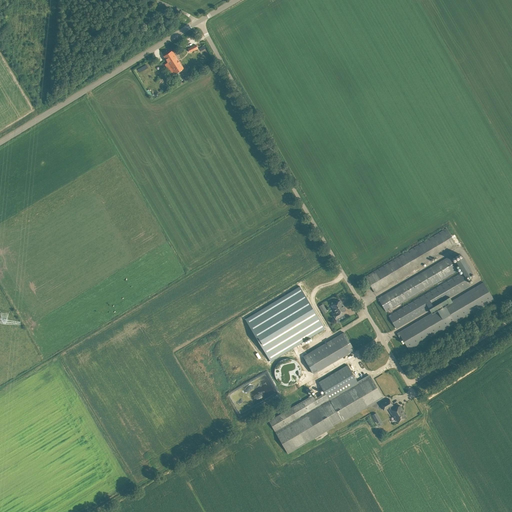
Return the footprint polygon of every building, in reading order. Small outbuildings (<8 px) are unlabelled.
[(188,48),(190,52),(198,48),(196,44),(188,48)] [(171,56),(172,56),(173,59),(172,60),(174,63),(173,65),(172,66),(173,67),(174,67),(175,69),(174,69),(176,72),(177,71),(178,72),(179,71),(184,68),(172,50),(168,53),(171,56)] [(164,56),(168,62),(165,64),(172,76),(176,73),(179,78),(182,76),(179,71),(178,72),(177,71),(176,72),(174,69),(175,69),(174,67),(173,67),(172,66),(173,65),(174,63),(172,60),(173,59),(172,56),(171,56),(168,53),(164,56)] [(172,86),(173,89),(182,83),(181,81),(172,86)] [(365,277),(375,293),(456,245),(446,229),(365,277)] [(463,272),(389,316),(396,328),(470,285),(465,277),(472,273),(462,256),(455,260),(463,272)] [(378,298),(386,312),(456,270),(448,257),(382,296),(378,298)] [(400,338),(401,337),(409,350),(494,300),(483,282),(397,333),(400,338)] [(300,284),(245,318),(271,361),(325,329),(300,284)] [(332,305),(337,312),(333,314),(336,320),(340,317),(339,317),(337,315),(346,310),(340,300),(339,301),(338,300),(336,302),(337,302),(332,305)] [(323,303),(319,306),(324,313),(328,311),(323,303)] [(340,335),(303,356),(313,374),(354,350),(355,352),(344,332),(340,335)] [(275,370),(275,372),(275,374),(275,377),(277,379),(278,381),(280,383),(282,384),(284,385),(287,385),(289,385),(291,385),(294,384),(296,383),(298,381),(299,379),(300,377),(301,374),(301,372),(301,370),(300,367),(299,365),(298,363),(296,361),(294,360),(291,359),(289,359),(287,359),(284,359),(282,360),(280,361),(278,363),(277,365),(275,367),(275,370)] [(318,382),(324,392),(316,398),(314,394),(269,420),(289,453),(334,427),(333,425),(342,420),(342,421),(382,398),(369,375),(357,382),(348,365),(318,382)] [(393,405),(389,399),(380,404),(385,411),(388,409),(392,416),(393,415),(397,422),(406,417),(402,410),(403,410),(400,405),(394,409),(392,406),(393,405)] [(377,412),(372,414),(376,423),(381,421),(377,412)]
